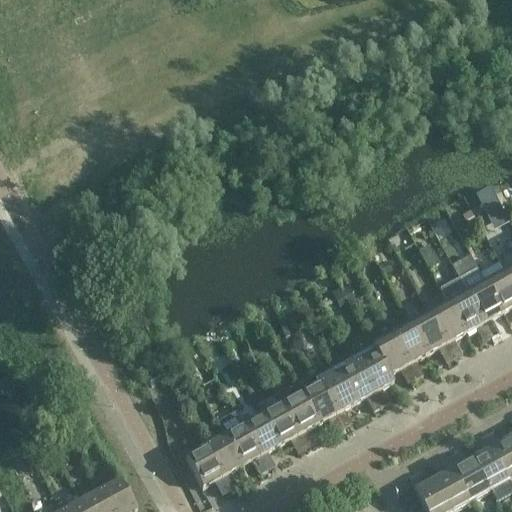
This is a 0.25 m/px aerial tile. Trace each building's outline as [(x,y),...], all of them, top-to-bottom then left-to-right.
[(490,215),(511,201),(511,197),(505,187),(481,202),(490,215)] [(511,289),(505,276),(486,287),(503,317),(511,312),(511,289)] [(503,317),(486,287),(467,297),(491,341),(499,337),(492,323),(503,317)] [(491,341),(467,297),(448,308),(465,338),(476,332),(484,346),(491,341)] [(465,338),(448,308),(429,318),(454,362),(461,358),(454,344),(465,338)] [(454,362),(429,318),(410,329),(427,359),(438,353),(446,367),(454,362)] [(427,359),(410,329),(391,339),(415,383),(423,379),(416,365),(427,359)] [(415,383),(391,339),(371,350),(375,357),(376,357),(389,380),(390,380),(400,374),(407,388),(415,383)] [(394,387),(390,380),(389,380),(376,357),(375,357),(357,367),(381,412),(389,407),(382,393),(394,387)] [(381,412),(357,367),(338,378),(355,408),(366,402),(374,416),(381,412)] [(163,383),(158,374),(148,379),(154,389),(163,383)] [(355,408),(338,378),(319,388),(344,433),(351,428),(344,414),(355,408)] [(344,433),(319,388),(300,399),(316,429),(328,423),(336,437),(344,433)] [(316,429),(300,399),(281,409),(305,454),(313,449),(305,435),(316,429)] [(305,454),(281,409),(262,420),(279,450),(290,444),(298,458),(305,454)] [(279,450),(262,420),(243,430),(268,475),(275,470),(268,456),(279,450)] [(268,475),(243,430),(224,440),(241,471),(252,465),(260,479),(268,475)] [(511,442),(511,443),(501,449),(493,435),(486,439),(511,487),(511,442)] [(511,495),(511,487),(486,439),(478,443),(485,457),(474,463),(491,494),(496,504),(511,495)] [(241,471),(224,440),(205,451),(230,496),(238,491),(230,477),(241,471)] [(230,496),(205,451),(185,462),(202,493),(214,486),(222,500),(230,496)] [(491,494),(474,463),(463,469),(455,456),(448,460),(474,509),(480,506),(477,501),(491,494)] [(474,509),(448,460),(440,464),(447,478),(436,484),(451,511),(457,511),(467,507),(469,511),(474,509)] [(451,511),(436,484),(425,490),(418,476),(410,480),(409,481),(425,511),(451,511)] [(135,511),(120,485),(100,496),(109,511),(135,511)] [(109,511),(100,496),(81,506),(84,511),(109,511)]
